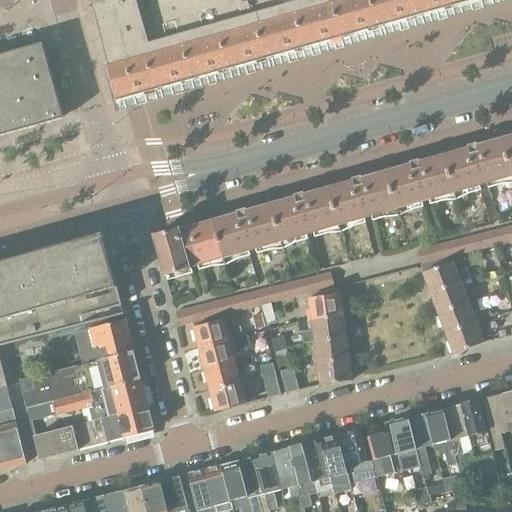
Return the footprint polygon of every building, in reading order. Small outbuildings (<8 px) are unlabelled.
[(104,65),(116,112),(511,0),(93,0),(109,63),(104,65)] [(43,43),(35,46),(0,55),(0,134),(61,117),(61,118),(63,117),(43,43)] [(511,135),(502,138),(511,173),(511,135)] [(511,173),(502,138),(444,155),(455,193),(511,176),(511,173)] [(455,193),(444,155),(386,171),(397,209),(455,193)] [(339,226),(373,216),(397,209),(386,171),(328,188),(339,226)] [(328,188),(304,194),(270,204),(281,242),(339,226),(328,188)] [(270,204),(212,220),(223,259),(281,242),(270,204)] [(180,228),(154,236),(165,276),(191,269),(191,268),(223,259),(212,220),(180,229),(180,228)] [(498,230),(502,244),(509,242),(506,228),(498,230)] [(491,232),(495,246),(502,244),(498,230),(491,232)] [(495,246),(491,232),(484,234),(487,248),(495,246)] [(480,250),(487,248),(484,234),(476,236),(480,250)] [(472,252),(480,250),(476,236),(469,238),(472,252)] [(465,253),(472,252),(469,238),(462,239),(465,253)] [(458,255),(465,253),(462,239),(454,241),(458,255)] [(450,257),(458,255),(454,241),(447,243),(450,257)] [(443,259),(450,257),(447,243),(439,245),(443,259)] [(436,261),(443,259),(439,245),(432,247),(436,261)] [(428,263),(436,261),(432,247),(425,249),(428,263)] [(0,345),(52,332),(124,314),(106,249),(99,252),(98,250),(96,250),(95,249),(93,250),(91,251),(90,252),(90,254),(0,279),(0,345)] [(422,265),(428,263),(425,249),(417,251),(421,265),(422,265)] [(422,265),(421,265),(422,268),(424,273),(452,263),(450,257),(443,259),(436,261),(428,263),(422,265)] [(424,273),(423,274),(431,295),(464,282),(471,280),(467,269),(456,273),(452,263),(424,273)] [(323,275),(327,289),(334,287),(331,273),(323,275)] [(323,275),(316,277),(319,290),(327,289),(323,275)] [(308,279),(312,292),(319,290),(316,277),(308,279)] [(308,279),(301,281),(305,294),(311,293),(312,292),(308,279)] [(294,282),(297,296),(305,294),(301,281),(294,282)] [(294,282),(286,284),(290,298),(297,296),(294,282)] [(438,314),(468,303),(463,292),(467,290),(464,282),(431,295),(438,314)] [(286,284),(279,286),(283,300),(290,298),(286,284)] [(272,288),(275,302),(283,300),(279,286),(272,288)] [(312,292),(311,293),(313,298),(339,295),(338,289),(335,290),(334,287),(327,289),(319,290),(312,292)] [(272,288),(264,290),(268,304),(275,302),(272,288)] [(257,292),(261,306),(268,304),(264,290),(257,292)] [(249,294),(253,308),(261,306),(257,292),(249,294)] [(242,296),(246,309),(253,308),(249,294),(242,296)] [(307,310),(308,321),(344,316),(341,294),(339,295),(313,298),(310,298),(311,309),(307,310)] [(238,311),(246,309),(242,296),(235,297),(238,311)] [(231,313),(238,311),(235,297),(227,299),(231,313)] [(224,315),(231,313),(227,299),(220,301),(224,315)] [(223,315),(224,315),(220,301),(213,303),(216,317),(223,315)] [(209,319),(216,317),(213,303),(205,305),(209,319)] [(264,316),(272,313),(270,303),(261,306),(264,316)] [(468,303),(438,314),(446,334),(479,321),(476,313),(472,314),(468,303)] [(202,321),(209,319),(205,305),(198,307),(202,321)] [(194,323),(202,321),(198,307),(191,309),(194,323)] [(193,323),(194,323),(191,309),(183,311),(187,325),(193,323)] [(179,326),(187,325),(183,311),(176,313),(179,326)] [(194,323),(193,323),(194,327),(224,320),(223,315),(216,317),(209,319),(202,321),(194,323)] [(264,329),(264,327),(262,315),(253,317),(256,331),(264,329)] [(316,343),(347,339),(344,316),(308,321),(310,331),(302,332),(303,345),(316,343)] [(82,365),(134,352),(126,320),(75,333),(82,365)] [(243,338),(242,337),(240,327),(227,330),(224,320),(194,327),(200,349),(243,338)] [(479,321),(446,334),(454,355),(483,344),(479,332),(482,331),(479,321)] [(200,349),(205,370),(235,362),(232,352),(250,347),(247,336),(242,337),(243,338),(200,349)] [(272,339),(275,351),(286,348),(283,337),(272,339)] [(313,353),(314,364),(349,359),(347,339),(316,343),(317,352),(313,353)] [(81,395),(141,379),(134,352),(82,365),(36,377),(20,381),(27,409),(50,403),(81,395)] [(321,385),(352,381),(349,359),(314,364),(316,375),(320,374),(321,385)] [(0,412),(13,409),(0,360),(0,412)] [(210,390),(244,381),(241,370),(237,371),(235,362),(205,370),(210,390)] [(263,377),(275,373),(273,364),(261,367),(263,377)] [(293,392),(299,391),(293,369),(281,372),(286,394),(293,392)] [(275,396),(281,395),(275,373),(263,377),(269,398),(275,396)] [(94,421),(148,407),(141,379),(81,395),(85,409),(90,408),(94,421)] [(216,412),(246,404),(243,393),(253,391),(250,380),(244,381),(210,390),(216,412)] [(511,392),(502,395),(511,435),(511,434),(511,392)] [(511,435),(502,395),(484,400),(504,479),(511,476),(511,475),(502,437),(511,435)] [(479,401),(461,406),(469,436),(487,432),(479,401)] [(469,436),(461,406),(443,410),(457,464),(460,475),(461,481),(470,478),(468,471),(464,454),(473,452),(469,436)] [(79,450),(154,431),(148,407),(94,421),(72,426),(79,450)] [(17,424),(13,409),(0,412),(0,469),(26,463),(20,440),(17,424)] [(457,464),(443,410),(425,415),(433,446),(436,456),(445,454),(448,466),(457,464)] [(425,415),(409,419),(421,467),(424,477),(433,475),(426,448),(433,446),(425,415)] [(421,467),(409,419),(390,424),(398,455),(401,472),(411,470),(421,467)] [(395,473),(383,425),(364,430),(377,478),(395,473)] [(57,430),(34,436),(40,460),(79,450),(72,426),(57,430)] [(377,478),(364,430),(340,436),(347,465),(352,464),(354,472),(352,473),(354,483),(377,478)] [(349,474),(347,465),(340,436),(322,441),(335,494),(344,492),(340,476),(349,474)] [(335,494),(322,441),(306,445),(318,494),(319,499),(335,494)] [(306,445),(290,449),(304,508),(305,508),(313,506),(310,496),(318,494),(306,445)] [(304,508),(290,449),(273,453),(282,490),(289,488),(294,511),(305,511),(305,508),(304,508)] [(273,453),(256,457),(269,510),(277,508),(273,492),(282,490),(273,453)] [(262,511),(269,510),(256,457),(240,461),(249,499),(258,497),(261,511),(262,511)] [(240,461),(223,466),(232,503),(241,501),(243,511),(247,511),(248,511),(247,511),(252,511),(249,499),(240,461)] [(223,466),(206,470),(216,511),(224,511),(223,505),(232,503),(223,466)] [(216,511),(206,470),(189,474),(198,511),(207,509),(207,511),(216,511)] [(447,493),(463,489),(461,481),(460,475),(444,479),(445,484),(447,493)] [(188,511),(179,476),(162,481),(169,511),(188,511)] [(169,511),(162,481),(143,486),(149,511),(169,511)] [(445,484),(427,488),(429,497),(431,497),(447,493),(445,484)] [(149,511),(143,486),(124,491),(129,511),(149,511)] [(433,503),(431,497),(429,497),(427,488),(414,491),(418,507),(433,503)] [(129,511),(124,491),(105,495),(109,511),(129,511)] [(109,511),(105,495),(86,500),(89,511),(109,511)] [(89,511),(86,500),(67,505),(69,511),(89,511)] [(448,501),(447,511),(455,511),(456,501),(448,501)] [(464,511),(465,503),(457,503),(456,511),(464,511)]
